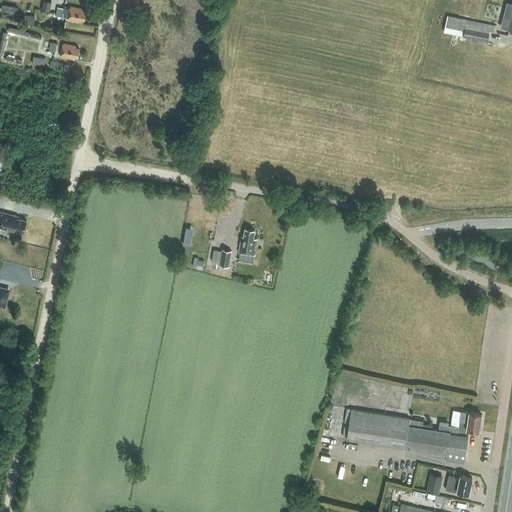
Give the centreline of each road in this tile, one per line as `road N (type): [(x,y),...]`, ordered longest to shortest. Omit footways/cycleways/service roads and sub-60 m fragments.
road 1 (track): [(3,511),(107,0)]
road 2 (unclassified): [(511,292),(458,271),(378,214),(194,179)]
road 3 (unclassified): [(490,511),(511,368)]
road 4 (track): [(194,179),(74,158)]
